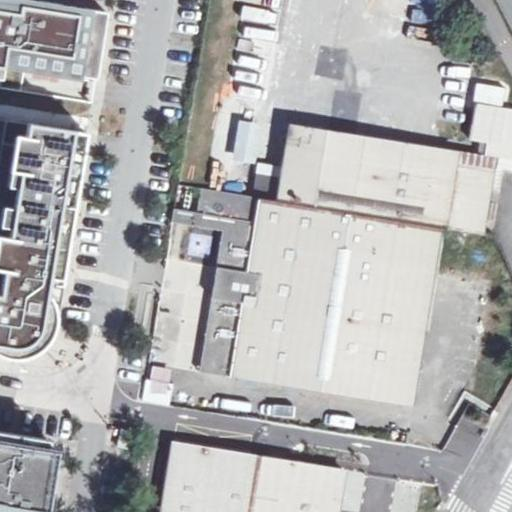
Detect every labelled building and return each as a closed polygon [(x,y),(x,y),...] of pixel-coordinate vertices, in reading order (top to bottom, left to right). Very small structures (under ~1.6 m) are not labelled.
[(107,12),(31,0),(0,0),(0,66),(25,71),(27,59),(97,71),(107,12)] [(27,59),(25,71),(95,82),(97,71),(27,59)] [(472,134),(490,137),(500,138),(497,162),(511,164),(511,112),(477,107),(472,134)] [(0,269),(5,270),(1,295),(0,294),(0,353),(11,357),(19,358),(23,358),(34,354),(44,347),(51,337),(55,326),(57,316),(55,303),(45,301),(47,288),(61,291),(87,133),(6,120),(2,144),(24,147),(22,163),(12,161),(8,186),(18,188),(15,208),(3,206),(0,225),(11,228),(8,250),(0,248),(0,269)] [(235,157),(255,159),(259,121),(238,120),(235,157)] [(260,197),(438,227),(480,234),(486,197),(491,198),(493,182),(483,180),(487,157),(290,125),(282,179),(263,176),(260,197)] [(493,182),(497,162),(500,138),(490,137),(487,157),(483,180),(493,182)] [(422,325),(438,227),(260,197),(207,189),(178,184),(172,220),(223,228),(201,369),(410,405),(422,325)] [(486,235),(491,198),(486,197),(480,234),(486,235)] [(172,383),(147,379),(144,398),(169,402),(172,383)] [(134,429),(123,427),(119,445),(130,447),(134,429)] [(0,511),(49,511),(59,451),(0,441),(0,511)] [(166,511),(336,511),(343,470),(178,442),(166,511)]
